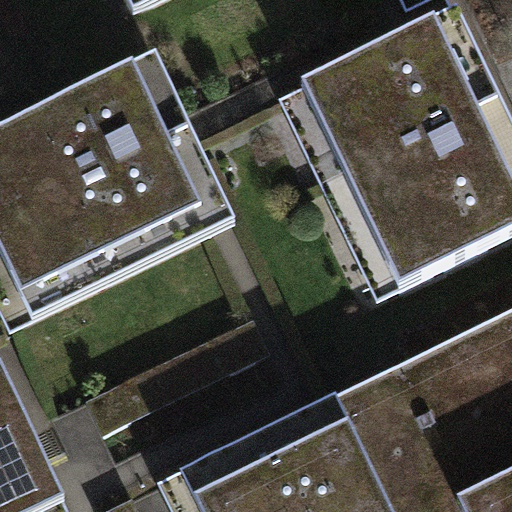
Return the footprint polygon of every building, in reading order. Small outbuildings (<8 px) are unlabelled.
[(129,0),(134,10),(154,0),(129,0)] [(511,166),(439,23),(285,101),(385,297),(511,232),(511,166)] [(125,77),(0,137),(0,279),(16,312),(197,225),(125,77)] [(511,511),(511,316),(158,486),(170,511),(511,511)] [(0,398),(0,511),(25,511),(49,501),(0,398)]
